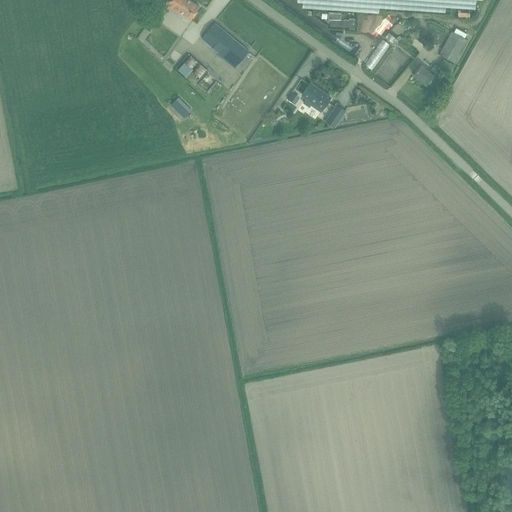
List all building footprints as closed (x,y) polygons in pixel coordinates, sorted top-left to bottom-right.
[(180,12),(191,19),(199,7),(190,0),(167,0),(165,4),(179,13),(180,12)] [(248,50),(215,21),(202,36),(234,65),(248,50)] [(468,39),(452,32),(439,54),(455,62),(468,39)] [(387,39),(383,44),(391,50),(395,45),(387,39)] [(341,42),(340,50),(365,51),(366,43),(341,42)] [(375,75),(390,52),(381,46),(365,69),(375,75)] [(192,72),(199,64),(192,58),(185,66),(192,72)] [(421,65),(413,74),(426,85),(428,83),(434,88),(443,77),(436,71),(439,68),(450,73),(454,64),(444,58),(439,67),(436,65),(430,73),(422,66),(422,65),(421,65)] [(207,71),(199,64),(192,72),(200,79),(207,71)] [(187,78),(192,72),(185,66),(180,72),(187,78)] [(400,80),(405,85),(413,78),(408,72),(400,80)] [(304,103),(309,107),(312,102),(322,109),(331,97),(310,83),(302,95),(307,99),(304,103)] [(178,98),(170,105),(183,118),(190,111),(178,98)] [(334,127),(344,113),(345,111),(337,105),(326,121),(334,127)]
